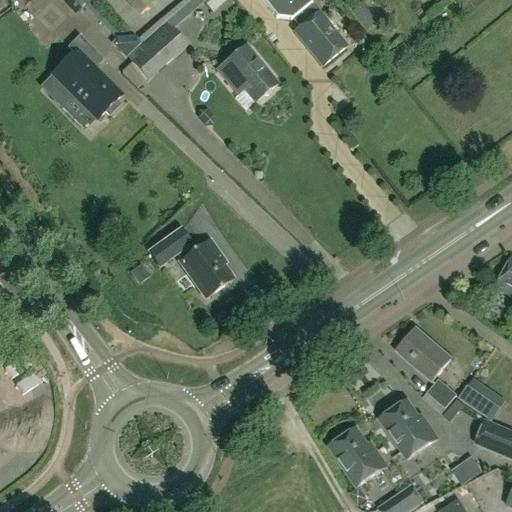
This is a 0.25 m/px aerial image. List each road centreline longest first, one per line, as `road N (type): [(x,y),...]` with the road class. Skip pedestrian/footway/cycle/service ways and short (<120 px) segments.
road 1 (tertiary): [(264,369),(511,204)]
road 2 (track): [(349,511),(264,369)]
road 3 (tertiary): [(112,484),(146,500),(182,490),(204,461),(203,423)]
road 4 (tertiary): [(0,222),(72,329)]
